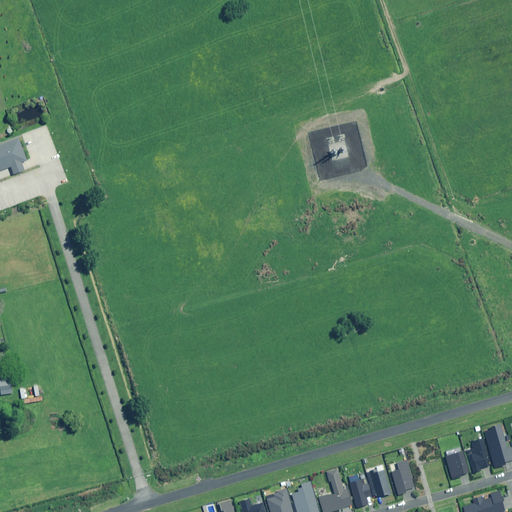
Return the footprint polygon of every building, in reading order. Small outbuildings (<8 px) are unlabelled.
[(16,139),(0,145),(0,170),(6,168),(9,176),(22,171),(19,163),(25,161),(16,139)] [(0,378),(3,395),(12,394),(10,377),(0,378)] [(511,446),(509,447),(502,423),(492,425),(493,428),(485,430),(496,467),(507,464),(506,461),(511,459),(511,446)] [(491,464),(483,437),(472,440),(476,452),(470,454),(475,471),(482,469),(481,467),(491,464)] [(464,450),(447,454),(453,478),(464,475),(463,473),(470,471),(464,450)] [(415,486),(407,459),(398,461),(400,468),(393,470),(399,493),(407,491),(407,489),(415,486)] [(345,489),(338,468),(328,471),(330,481),(332,480),(335,492),(329,494),(329,493),(319,496),(324,511),(327,511),(353,504),(348,488),(345,489)] [(377,468),(370,470),(377,495),(384,493),(385,495),(392,493),(385,469),(378,471),(377,468)] [(362,479),(351,482),(358,506),(369,503),(367,496),(372,495),(369,483),(363,484),(362,479)] [(300,491),(293,493),(298,511),(320,511),(312,480),(302,483),(303,486),(299,487),(300,491)] [(275,496),(267,498),(271,511),(294,511),(288,488),(274,492),(275,496)] [(464,506),(466,511),(499,511),(507,510),(501,489),(492,492),(493,497),(484,499),(482,495),(474,498),(475,502),(464,506)] [(250,497),(240,500),(243,511),(265,511),(266,511),(264,502),(252,505),(250,497)] [(235,511),(231,499),(220,502),(222,510),(224,509),(225,511),(235,511)]
